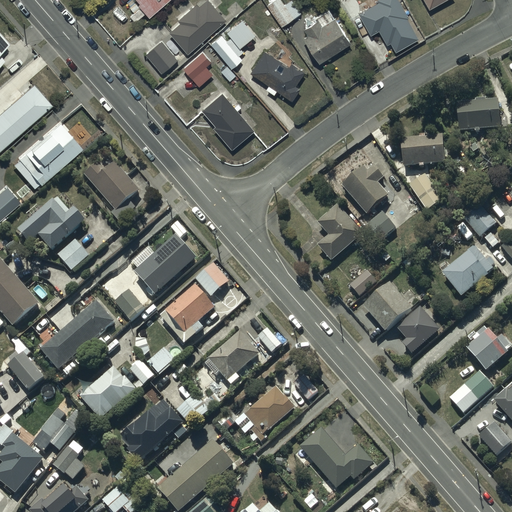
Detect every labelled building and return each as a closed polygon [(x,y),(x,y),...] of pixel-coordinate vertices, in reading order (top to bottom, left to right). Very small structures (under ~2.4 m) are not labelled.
[(149,14),(165,0),(138,0),(139,1),(138,2),(149,14)] [(186,52),(225,18),(208,0),(204,0),(199,5),(196,2),(177,19),(179,21),(168,31),(186,52)] [(282,0),(271,0),(266,3),(281,25),(292,17),(294,19),(301,14),(300,12),(301,12),(292,0),(288,0),(284,3),(282,0)] [(421,40),(399,0),(377,0),(379,3),(358,14),(371,37),(379,32),(387,47),(391,45),(396,54),(421,40)] [(425,0),(431,9),(448,0),(425,0)] [(307,33),(303,36),(319,62),(350,42),(329,8),(315,17),(316,19),(303,27),(307,33)] [(221,33),(210,42),(231,67),(241,58),(238,54),(242,51),(239,46),(254,33),(242,18),(226,31),(230,36),(226,39),(221,33)] [(161,39),(144,52),(160,72),(177,59),(161,39)] [(198,85),(212,72),(205,65),(211,59),(201,49),(182,67),(198,85)] [(265,49),(250,71),(267,83),(265,87),(273,93),(276,89),(290,99),(299,88),(294,85),(304,70),(291,61),(288,65),(265,49)] [(0,110),(0,146),(49,104),(31,83),(0,110)] [(222,91),(201,109),(214,124),(213,126),(232,148),(254,128),(222,91)] [(457,103),(459,132),(475,130),(475,132),(480,132),(480,130),(500,129),(498,100),(485,101),(485,99),(477,100),(477,102),(457,103)] [(39,183),(79,147),(57,122),(13,161),(35,184),(37,182),(39,183)] [(419,135),(419,138),(402,139),(404,167),(420,166),(420,167),(424,167),(424,165),(445,163),(443,136),(428,137),(428,134),(419,135)] [(104,159),(84,175),(114,210),(111,213),(119,222),(135,208),(129,201),(140,191),(115,163),(111,167),(104,159)] [(363,167),(342,186),(367,215),(389,196),(378,183),(383,179),(374,168),(368,173),(363,167)] [(426,175),(409,186),(426,211),(443,200),(426,175)] [(5,185),(0,189),(0,221),(10,213),(8,210),(18,200),(5,185)] [(39,235),(51,250),(85,221),(75,209),(70,213),(57,198),(42,211),(37,205),(26,215),(30,220),(17,230),(29,244),(39,235)] [(464,219),(480,238),(496,224),(481,205),(464,219)] [(362,234),(337,206),(317,223),(328,236),(317,246),(331,262),(362,234)] [(383,213),(367,226),(380,242),(396,229),(383,213)] [(155,296),(196,258),(175,235),(134,273),(155,296)] [(75,240),(58,255),(72,271),(89,256),(75,240)] [(443,272),(442,273),(461,298),(488,276),(487,274),(493,270),(491,267),(495,264),(490,257),(486,260),(475,246),(450,265),(445,259),(438,265),(443,272)] [(0,312),(13,327),(39,304),(0,260),(0,312)] [(196,279),(211,297),(230,282),(214,263),(196,279)] [(350,285),(360,297),(384,276),(374,265),(350,285)] [(389,283),(362,306),(385,332),(412,309),(389,283)] [(196,286),(160,316),(184,345),(203,328),(198,322),(215,308),(196,286)] [(129,290),(114,303),(131,322),(145,310),(129,290)] [(40,349),(58,370),(115,322),(98,301),(40,349)] [(402,341),(412,353),(440,328),(420,306),(397,326),(406,337),(402,341)] [(467,349),(486,372),(508,353),(506,351),(511,347),(501,336),(496,340),(488,330),(486,332),(483,328),(471,338),(474,342),(467,349)] [(281,345),(267,329),(257,338),(259,340),(254,344),(263,355),(269,351),(271,354),(281,345)] [(259,354),(239,332),(208,360),(209,361),(205,365),(215,376),(219,372),(231,385),(239,378),(236,375),(259,354)] [(164,348),(148,362),(159,376),(176,362),(164,348)] [(23,353),(7,366),(27,391),(43,378),(23,353)] [(141,361),(130,370),(143,386),(154,376),(141,361)] [(100,421),(135,390),(124,377),(123,379),(113,368),(80,397),(100,421)] [(463,414),(493,387),(479,372),(450,398),(463,414)] [(303,375),(293,384),(307,401),(318,392),(303,375)] [(295,408),(276,388),(244,417),(254,427),(250,431),(261,443),(265,439),(263,436),(268,431),(269,432),(295,408)] [(507,389),(493,401),(511,422),(511,429),(511,389),(509,392),(507,389)] [(197,397),(178,413),(193,430),(212,414),(197,397)] [(129,453),(140,466),(186,426),(166,404),(159,411),(158,410),(123,440),(125,443),(124,444),(130,452),(129,453)] [(51,448),(62,456),(88,421),(78,413),(67,427),(62,424),(66,418),(60,413),(35,446),(46,455),(51,448)] [(494,423),(479,436),(496,456),(511,443),(494,423)] [(0,483),(17,497),(45,462),(15,439),(18,435),(11,429),(9,431),(6,428),(2,432),(0,430),(0,447),(4,450),(7,452),(0,461),(0,463),(5,467),(0,472),(0,483)] [(321,428),(300,447),(336,489),(350,477),(353,481),(374,463),(358,445),(345,456),(321,428)] [(177,511),(180,511),(233,464),(212,440),(157,490),(177,511)] [(71,450),(70,449),(55,468),(67,477),(67,476),(75,482),(86,469),(77,463),(81,458),(80,457),(84,452),(75,445),(71,450)] [(102,501),(111,511),(117,511),(122,508),(126,511),(133,511),(148,499),(122,471),(116,476),(122,483),(102,501)] [(29,510),(30,511),(75,511),(89,501),(85,497),(89,494),(87,491),(89,489),(86,486),(84,488),(81,484),(77,488),(73,482),(68,486),(65,483),(57,490),(56,487),(29,510)] [(220,511),(208,497),(189,511),(220,511)]
